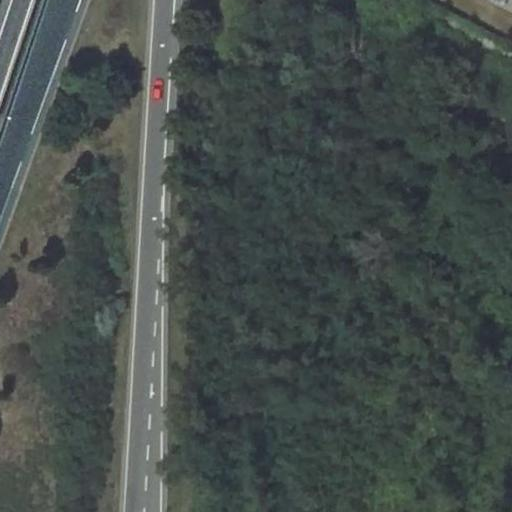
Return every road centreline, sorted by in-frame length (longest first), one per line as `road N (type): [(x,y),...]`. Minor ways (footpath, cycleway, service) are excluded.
road 1 (trunk): [(132,511),(165,0)]
road 2 (trunk): [(0,188),(65,0)]
